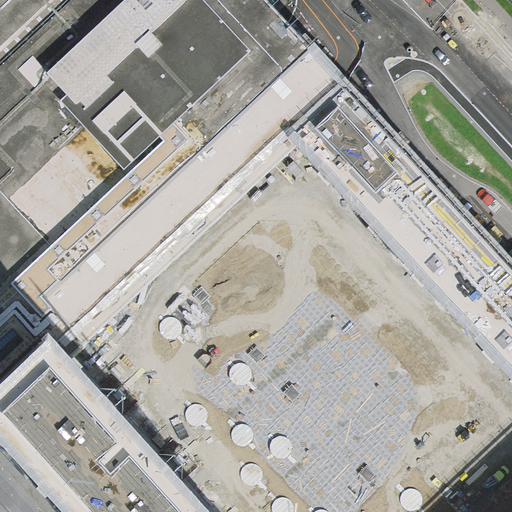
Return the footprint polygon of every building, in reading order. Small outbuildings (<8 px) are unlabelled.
[(0,0),(0,399),(59,345),(75,331),(44,297),(186,168),(276,86),(316,50),(271,4),(267,0),(0,0)] [(186,168),(44,297),(75,331),(293,132),(347,84),(316,50),(276,86),(186,168)] [(511,373),(511,263),(347,84),(293,132),(303,143),(378,226),(434,287),(493,352),(511,373)] [(59,345),(0,399),(0,434),(72,511),(215,511),(194,489),(158,451),(102,391),(68,355),(59,345)] [(72,511),(0,434),(0,511),(72,511)]
